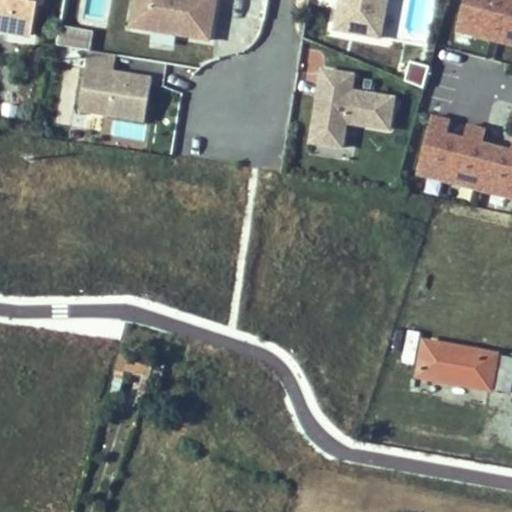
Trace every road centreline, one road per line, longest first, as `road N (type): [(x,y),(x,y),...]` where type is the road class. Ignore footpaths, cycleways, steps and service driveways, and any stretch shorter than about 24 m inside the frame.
road 1 (residential): [(0,309),(127,312),(271,360),(319,435),(335,446),(511,483)]
road 2 (residential): [(251,128),(273,0)]
